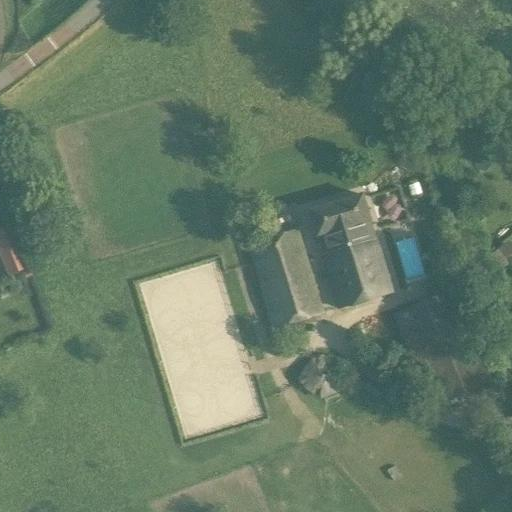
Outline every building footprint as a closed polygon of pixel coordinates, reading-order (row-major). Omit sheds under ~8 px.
[(369,220),(368,220),(361,196),(309,211),(317,236),(315,236),(337,311),(392,294),(369,220)] [(0,254),(8,275),(26,267),(9,226),(0,229),(0,254)] [(273,329),(324,314),(298,229),(248,245),(273,329)] [(455,289),(393,316),(432,408),(495,380),(455,289)] [(342,389),(340,362),(311,355),(295,378),(317,401),(342,389)] [(401,475),(395,465),(387,470),(394,480),(401,475)]
